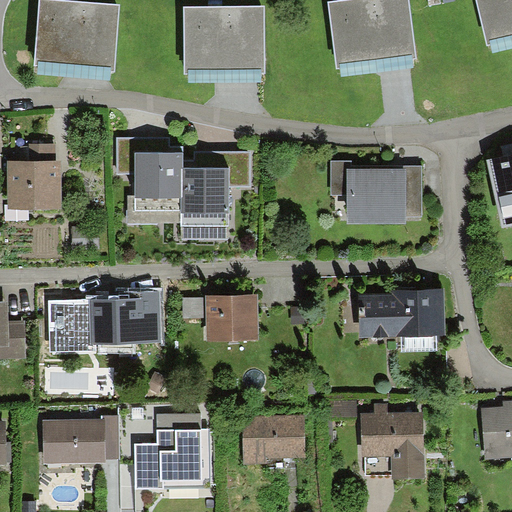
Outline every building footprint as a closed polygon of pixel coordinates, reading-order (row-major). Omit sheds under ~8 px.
[(511,0),(475,0),(487,48),(511,42),(511,0)] [(118,6),(42,1),(37,68),(112,74),(118,6)] [(405,1),(333,12),(342,72),(414,60),(405,1)] [(264,8),(188,10),(190,77),(266,75),(264,8)] [(128,226),(181,226),(182,161),(182,155),(169,155),(169,141),(119,141),(120,174),(137,174),(137,199),(128,199),(128,226)] [(193,160),(182,161),(181,226),(181,243),(231,243),(230,191),(253,191),(253,153),(193,154),(193,160)] [(511,160),(488,165),(502,235),(511,233),(511,160)] [(354,164),(331,165),(331,197),(347,196),(347,228),(405,228),(405,222),(421,222),(421,170),(354,170),(354,164)] [(36,167),(7,167),(8,214),(61,213),(60,167),(36,167)] [(441,339),(441,338),(447,338),(445,291),(388,293),(388,303),(359,304),(361,342),(441,339)] [(46,326),(91,324),(92,349),(159,346),(158,321),(157,292),(45,297),(46,326)] [(257,296),(204,300),(207,347),(260,343),(257,296)] [(0,345),(1,362),(26,361),(25,325),(14,326),(13,303),(0,303),(0,345)] [(503,409),(481,410),(484,462),(511,461),(511,403),(503,404),(503,409)] [(428,405),(363,407),(365,475),(430,472),(428,405)] [(308,406),(241,412),(245,460),(311,455),(308,406)] [(110,411),(43,412),(44,461),(110,460),(110,411)] [(11,417),(0,417),(0,465),(11,466),(11,417)] [(213,430),(160,430),(160,447),(136,447),(136,488),(162,489),(162,482),(213,482),(213,430)]
